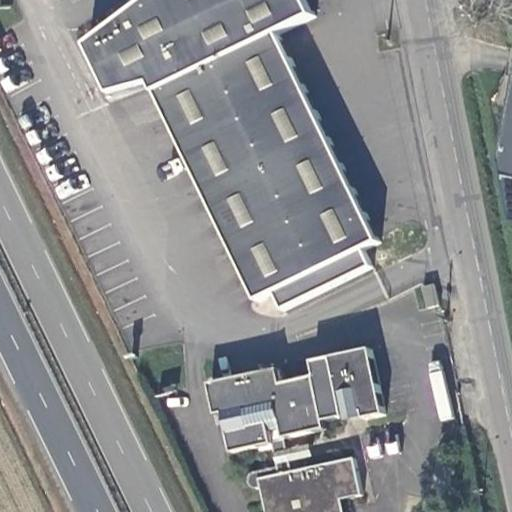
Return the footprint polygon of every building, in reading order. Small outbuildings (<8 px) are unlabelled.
[(157,0),(90,51),(115,101),(155,90),(261,308),(277,300),(286,317),(375,273),(367,256),(383,248),(281,40),(318,22),(307,0),(157,0)] [(511,94),(500,158),(507,179),(511,209),(511,94)] [(425,293),(430,314),(441,311),(436,290),(425,293)] [(236,461),(264,454),(275,452),(274,448),(284,445),(328,436),(327,429),(367,419),(367,424),(388,419),(373,356),(313,368),(317,385),(284,391),(280,376),(210,391),(217,424),(227,421),(236,461)] [(286,454),(284,445),(274,448),(275,452),(264,454),(265,458),(276,456),(279,472),(256,478),(250,484),(252,489),(260,494),(263,511),(344,511),(344,507),(362,503),(354,467),(292,480),(290,470),(286,454)] [(310,449),(286,454),(290,470),(314,465),(310,449)]
